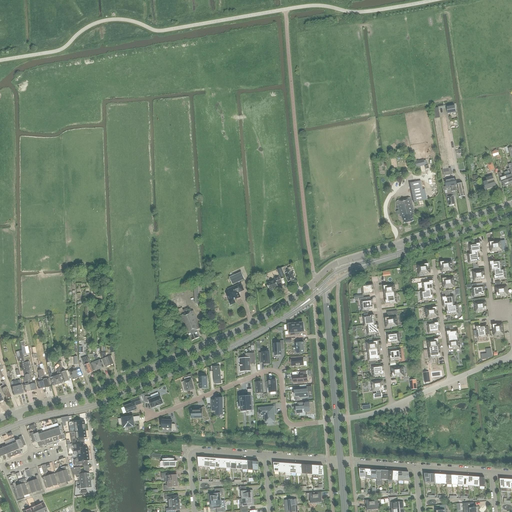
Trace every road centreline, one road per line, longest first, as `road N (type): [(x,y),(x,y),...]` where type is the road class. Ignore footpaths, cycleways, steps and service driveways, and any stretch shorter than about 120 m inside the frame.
road 1 (residential): [(84,396),(265,317),(334,263),(398,243)]
road 2 (residential): [(151,417),(272,370),(288,424),(336,419)]
road 3 (tertiary): [(336,419),(325,290)]
road 4 (residential): [(391,406),(375,282)]
road 5 (residential): [(449,381),(433,260)]
road 6 (residential): [(398,243),(511,203)]
